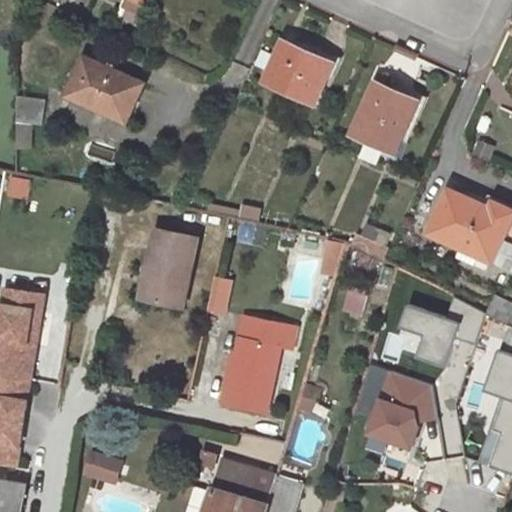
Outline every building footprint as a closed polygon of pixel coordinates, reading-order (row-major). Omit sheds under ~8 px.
[(121,0),(117,16),(139,24),(146,0),(121,0)] [(266,81),(316,103),(333,64),(303,50),(303,49),(285,40),(266,81)] [(303,50),(333,64),(336,57),(306,44),(303,49),(303,50)] [(144,83),(85,57),(68,95),(127,122),(144,83)] [(377,82),(353,133),(369,140),(362,156),(376,162),(380,152),(383,147),(396,153),(418,105),(392,93),(393,89),(377,82)] [(383,147),(380,152),(399,161),(428,98),(396,83),(393,89),(392,93),(418,105),(396,153),(383,147)] [(43,125),(46,99),(18,95),(18,149),(33,148),(34,124),(43,125)] [(446,212),(455,192),(449,189),(440,210),(446,212)] [(431,230),(511,267),(511,210),(500,205),(494,216),(487,213),(490,208),(455,192),(446,212),(440,210),(431,230)] [(494,216),(500,205),(493,202),(490,208),(487,213),(494,216)] [(210,211),(259,221),(261,209),(243,205),(242,210),(211,204),(210,211)] [(184,307),(199,237),(157,228),(149,266),(152,267),(147,292),(145,299),(184,307)] [(354,244),(384,258),(389,248),(358,234),(354,244)] [(147,292),(152,267),(149,266),(143,265),(137,290),(147,292)] [(41,316),(43,298),(5,291),(0,322),(0,469),(15,472),(29,383),(35,349),(26,347),(32,314),(41,316)] [(298,326),(245,315),(235,361),(232,361),(224,403),(268,412),(281,346),(293,349),(298,326)] [(303,385),(297,405),(313,411),(319,389),(303,385)] [(202,462),(213,466),(217,454),(205,450),(202,462)] [(90,473),(114,480),(120,461),(95,453),(90,473)] [(267,511),(277,476),(277,475),(223,458),(206,511),(267,511)] [(294,511),(303,484),(277,476),(267,511),(294,511)] [(21,511),(27,483),(0,478),(0,511),(21,511)] [(333,478),(330,492),(344,496),(348,482),(333,478)] [(344,496),(330,492),(325,506),(340,510),(344,496)]
